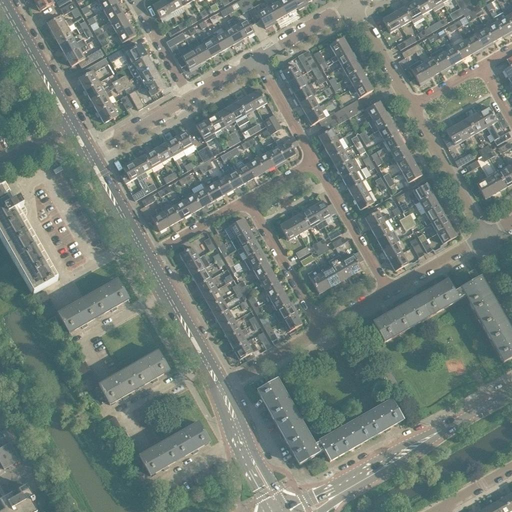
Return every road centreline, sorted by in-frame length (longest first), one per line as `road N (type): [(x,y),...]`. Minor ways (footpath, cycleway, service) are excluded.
road 1 (tertiary): [(295,511),(511,386)]
road 2 (residential): [(94,264),(44,175),(29,184),(32,224),(65,280)]
road 3 (residential): [(388,290),(313,161)]
road 4 (secondary): [(217,387),(144,257)]
road 5 (residential): [(482,237),(410,107)]
road 6 (residential): [(319,329),(244,201)]
road 7 (secondary): [(69,125),(0,4)]
road 8 (secondary): [(275,511),(217,387)]
